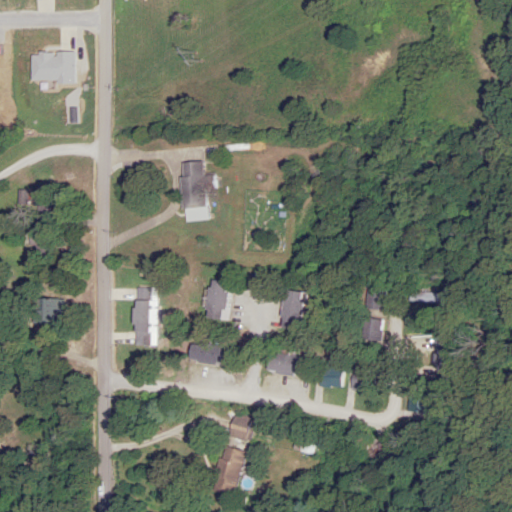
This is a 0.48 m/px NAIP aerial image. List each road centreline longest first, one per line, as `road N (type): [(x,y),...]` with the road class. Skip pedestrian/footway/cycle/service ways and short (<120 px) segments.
road 1 (residential): [(106,511),(107,0)]
road 2 (residential): [(257,0),(222,17),(107,122)]
road 3 (residential): [(394,417),(403,294)]
